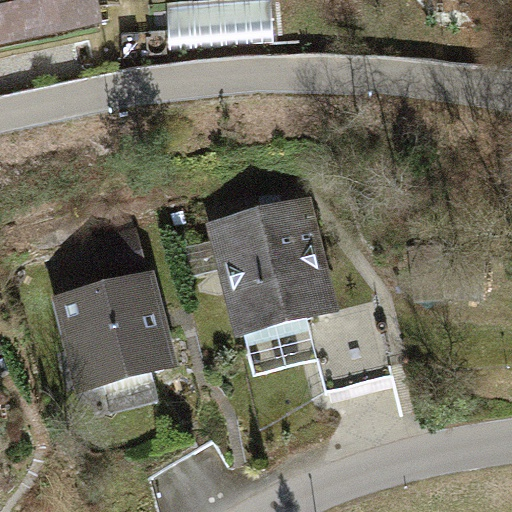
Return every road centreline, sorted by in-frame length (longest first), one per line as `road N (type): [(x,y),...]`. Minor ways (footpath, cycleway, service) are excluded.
road 1 (residential): [(0,120),(144,87),(326,71),(511,75)]
road 2 (residential): [(511,440),(349,471),(274,511)]
